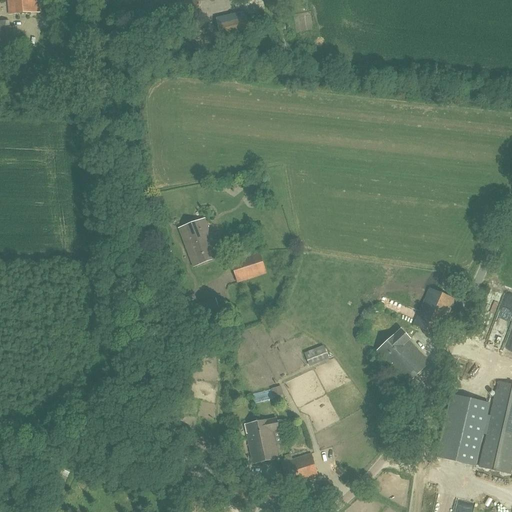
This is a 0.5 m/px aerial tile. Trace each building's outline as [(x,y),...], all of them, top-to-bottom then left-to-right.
[(37,0),(7,0),(9,15),(39,13),(37,0)] [(171,23),(199,19),(197,1),(169,5),(171,23)] [(0,61),(21,60),(17,27),(11,27),(11,21),(0,21),(0,61)] [(194,267),(219,257),(204,220),(179,229),(194,267)] [(260,252),(231,261),(238,283),(267,273),(260,252)] [(455,299),(429,289),(414,325),(439,336),(455,299)] [(406,385),(430,363),(409,341),(410,340),(401,330),(376,352),(406,385)] [(310,365),(326,358),(321,347),(306,354),(310,365)] [(452,394),(437,457),(476,467),(483,435),(485,435),(479,465),(511,472),(511,466),(511,384),(498,381),(490,416),(488,415),(491,403),(452,394)] [(281,386),(271,389),(273,398),(284,395),(281,386)] [(245,425),(253,464),(279,459),(274,435),(280,434),(277,419),(245,425)] [(281,464),(289,487),(319,477),(311,454),(281,464)] [(241,508),(252,491),(235,481),(225,499),(241,508)]
